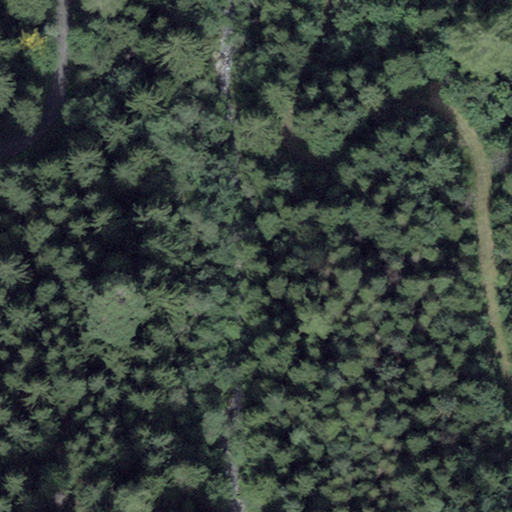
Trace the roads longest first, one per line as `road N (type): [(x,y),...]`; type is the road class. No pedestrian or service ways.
road 1 (track): [(511,352),(493,288),(491,173),(472,128),(439,103),(409,105),(332,163),(295,163),(279,144),(285,102),(336,0)]
road 2 (track): [(0,151),(63,106),(71,0)]
